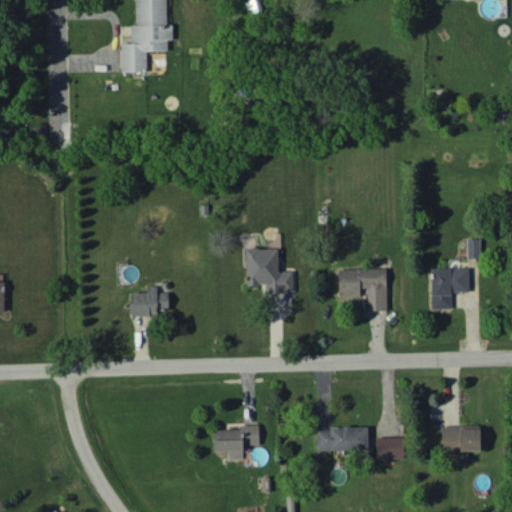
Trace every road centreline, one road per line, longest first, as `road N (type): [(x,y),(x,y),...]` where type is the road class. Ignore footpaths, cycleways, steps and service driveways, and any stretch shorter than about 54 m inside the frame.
road 1 (residential): [(0,370),(511,358)]
road 2 (residential): [(63,370),(85,461),(125,511)]
road 3 (residential): [(57,142),(55,0)]
